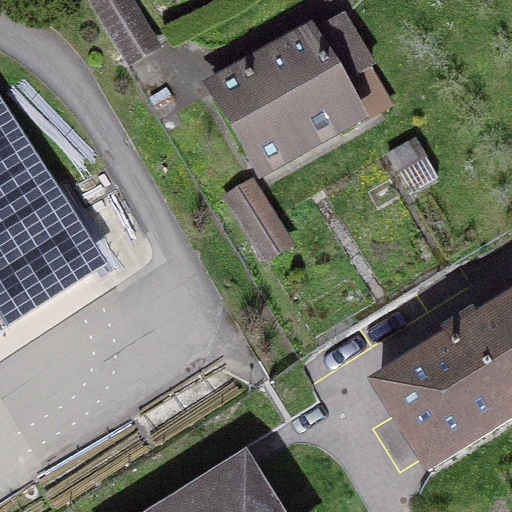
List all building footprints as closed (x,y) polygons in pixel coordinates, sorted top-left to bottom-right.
[(88,0),(125,59),(153,42),(127,0),(88,0)] [(251,69),(213,91),(259,176),(386,105),(340,19),(267,60),(262,52),(247,60),(251,69)] [(0,123),(0,303),(12,322),(93,270),(0,123)] [(413,142),(386,156),(408,197),(434,183),(413,142)] [(251,187),(229,201),(265,260),(287,246),(251,187)] [(431,316),(416,292),(345,336),(360,360),(431,316)] [(511,300),(495,310),(500,319),(476,333),(471,325),(446,341),(451,349),(381,394),(429,471),(511,417),(511,300)] [(265,511),(242,474),(182,511),(175,500),(154,511),(265,511)]
